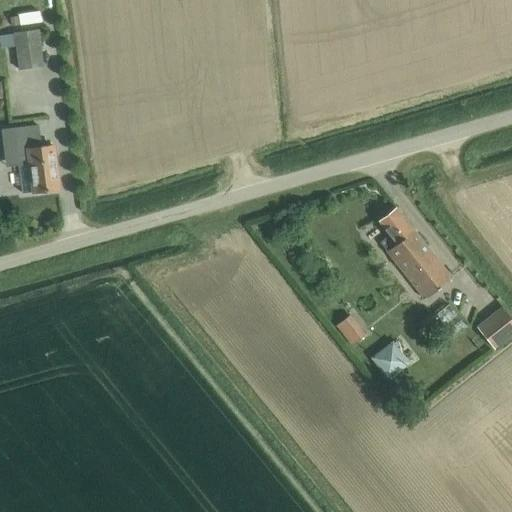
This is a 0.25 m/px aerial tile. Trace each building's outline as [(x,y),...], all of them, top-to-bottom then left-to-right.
[(14,34),(0,36),(0,41),(1,49),(16,47),(19,70),(43,66),(38,30),(14,33),(14,34)] [(14,128),(1,130),(4,152),(17,151),(18,161),(22,193),(34,192),(58,189),(52,146),(41,148),(38,126),(14,128)] [(424,300),(451,278),(396,208),(379,222),(389,235),(380,243),(413,285),(424,300)] [(494,349),(511,334),(511,318),(504,308),(477,329),(494,349)] [(360,334),(350,321),(341,327),(352,340),(360,334)]
